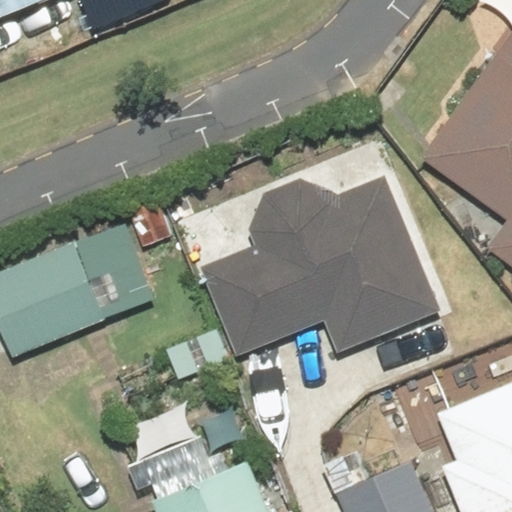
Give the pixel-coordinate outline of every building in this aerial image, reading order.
[(0,0),(0,16),(40,0),(0,0)] [(85,31),(72,0),(60,0),(2,25),(17,60),(85,31)] [(511,30),(422,160),(506,218),(485,248),(511,266),(511,30)] [(437,315),(381,177),(331,197),(297,181),(262,195),(246,231),(253,249),(199,270),(235,359),(323,325),(335,355),(437,315)] [(150,300),(119,225),(0,274),(0,342),(7,359),(150,300)] [(511,511),(511,339),(479,352),(494,390),(449,408),(442,391),(406,405),(421,442),(442,434),(454,463),(440,468),(457,511),(511,511)] [(360,452),(323,467),(341,511),(434,511),(413,463),(372,480),(360,452)] [(262,511),(241,461),(145,501),(149,511),(262,511)]
